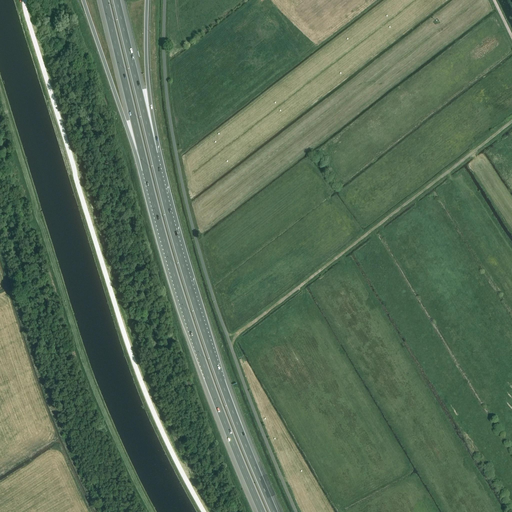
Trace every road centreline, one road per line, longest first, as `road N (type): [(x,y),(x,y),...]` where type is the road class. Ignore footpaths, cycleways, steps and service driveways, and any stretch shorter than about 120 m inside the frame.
road 1 (track): [(0,89),(85,366),(151,511)]
road 2 (motorway): [(276,511),(219,376),(154,154)]
road 3 (motorway): [(146,171),(194,339),(260,511)]
road 4 (track): [(511,122),(229,340)]
road 5 (motorway): [(82,0),(146,171)]
road 6 (motorway): [(104,0),(146,171)]
road 7 (motorway): [(154,154),(116,0)]
road 8 (motorway): [(154,154),(147,0)]
